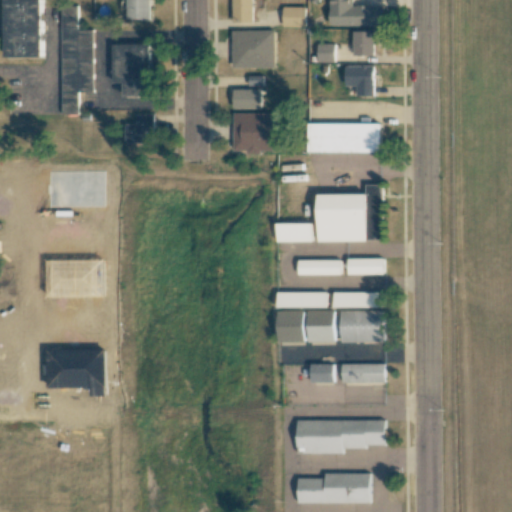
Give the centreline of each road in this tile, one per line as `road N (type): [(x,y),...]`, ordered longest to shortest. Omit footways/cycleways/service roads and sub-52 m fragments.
road 1 (tertiary): [(422,0),(428,511)]
road 2 (residential): [(192,0),(194,156)]
